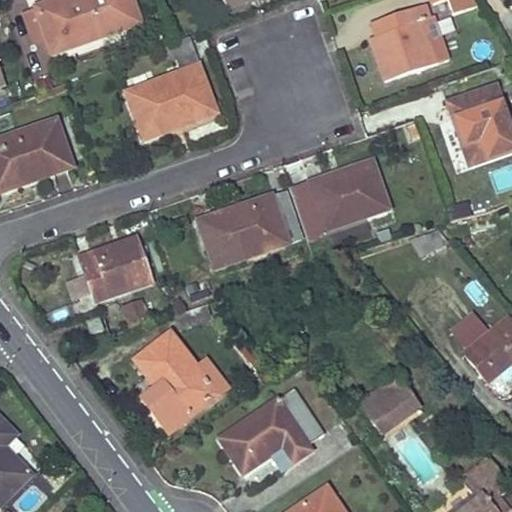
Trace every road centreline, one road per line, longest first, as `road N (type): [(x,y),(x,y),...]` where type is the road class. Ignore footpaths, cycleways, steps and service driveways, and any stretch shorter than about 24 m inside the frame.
road 1 (residential): [(278,70),(300,132),(0,239)]
road 2 (tertiary): [(6,324),(155,511)]
